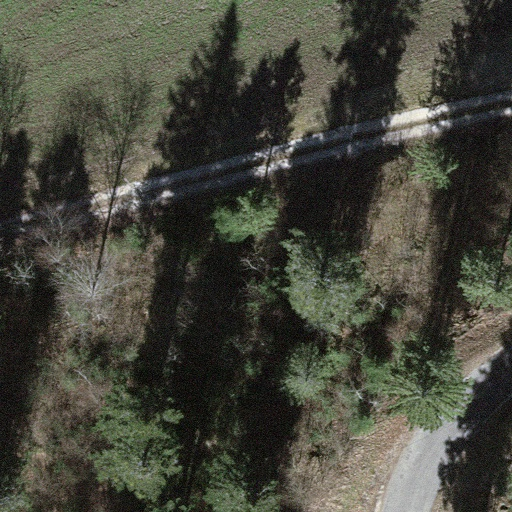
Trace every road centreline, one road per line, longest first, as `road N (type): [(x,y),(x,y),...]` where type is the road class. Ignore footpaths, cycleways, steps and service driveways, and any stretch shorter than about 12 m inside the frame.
road 1 (track): [(511,106),(0,223)]
road 2 (unclassified): [(408,511),(427,459),(457,414),(511,369)]
